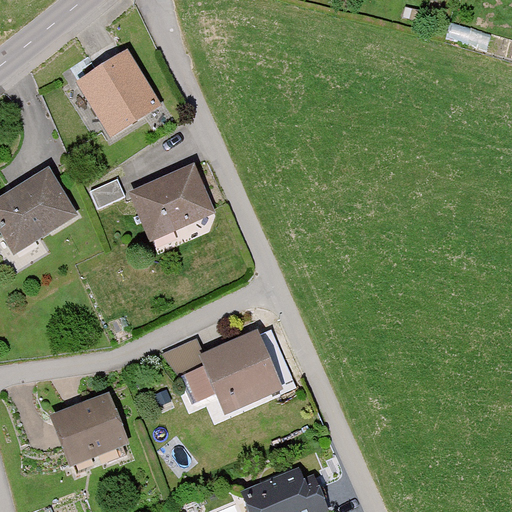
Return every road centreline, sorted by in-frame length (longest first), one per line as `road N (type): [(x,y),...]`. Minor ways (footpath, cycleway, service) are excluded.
road 1 (residential): [(157,0),(282,281)]
road 2 (residential): [(282,281),(141,347),(0,375)]
road 3 (residential): [(282,281),(377,511)]
road 4 (unknown): [(13,55),(68,101),(68,130),(50,153)]
